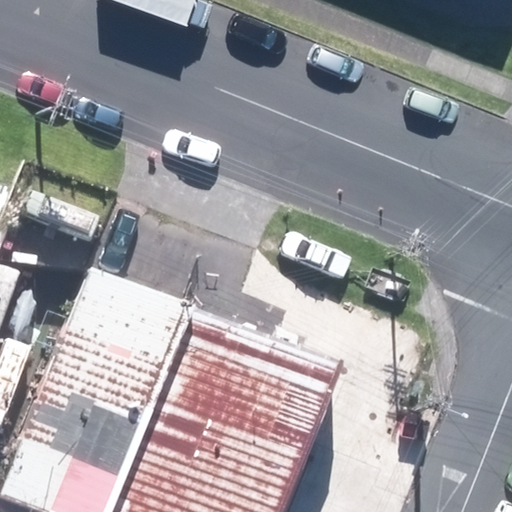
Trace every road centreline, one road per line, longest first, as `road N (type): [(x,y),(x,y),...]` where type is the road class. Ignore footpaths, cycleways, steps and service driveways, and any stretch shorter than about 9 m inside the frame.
road 1 (residential): [(11,0),(511,201)]
road 2 (residential): [(462,511),(511,386)]
